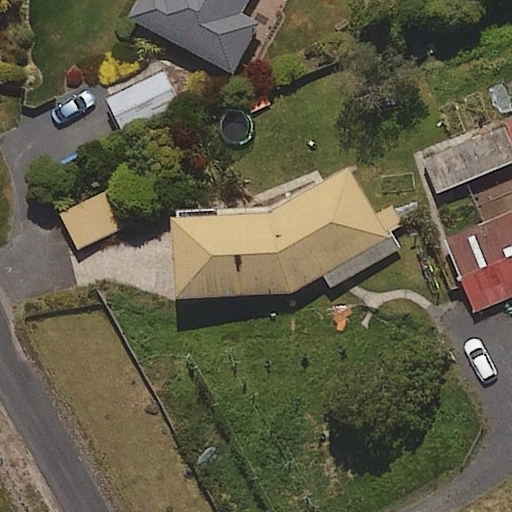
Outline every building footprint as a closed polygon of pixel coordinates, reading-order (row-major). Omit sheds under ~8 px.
[(243,15),(250,0),(140,0),(131,18),(236,72),(261,24),(243,15)] [(124,134),(179,106),(162,73),(107,101),(124,134)] [(511,116),(423,154),(440,194),(511,163),(511,116)] [(348,169),(273,216),(179,223),(172,224),(176,302),(291,295),(325,278),(332,289),(398,248),(390,235),(404,226),(392,206),(377,215),(348,169)] [(146,217),(127,180),(59,216),(78,252),(146,217)] [(475,313),(511,297),(511,210),(444,239),(475,313)]
